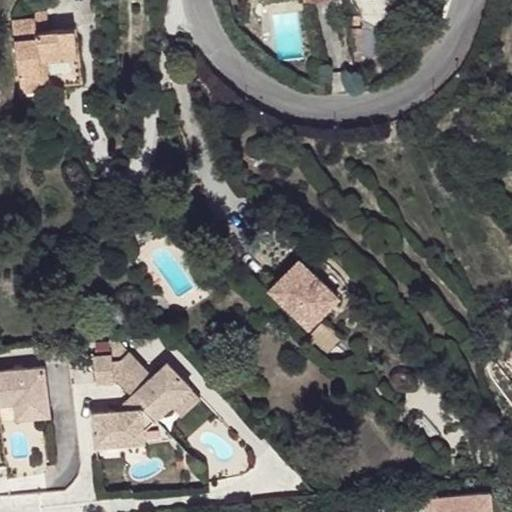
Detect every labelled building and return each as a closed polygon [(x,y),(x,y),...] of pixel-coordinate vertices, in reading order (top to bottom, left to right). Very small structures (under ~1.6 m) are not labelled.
[(12,22),(21,90),(82,82),(75,28),(48,31),(45,11),(34,12),(35,19),(12,22)] [(351,28),(353,53),(364,52),(363,28),(351,28)] [(308,326),(337,295),(298,258),(269,289),(308,326)] [(500,313),(499,301),(484,302),(485,315),(500,313)] [(328,351),(342,336),(324,320),(311,335),(328,351)] [(328,351),(311,335),(306,340),(323,356),(328,351)] [(111,354),(112,367),(128,351),(118,340),(110,341),(111,354)] [(111,354),(110,341),(95,342),(96,355),(111,354)] [(132,395),(155,419),(170,405),(190,386),(167,362),(152,376),(147,382),(138,373),(144,367),(128,351),(112,367),(113,375),(118,380),(132,395)] [(93,356),(96,383),(118,380),(113,375),(112,367),(111,354),(96,355),(93,356)] [(0,403),(13,402),(48,399),(45,366),(0,370),(0,403)] [(152,376),(144,367),(138,373),(147,382),(152,376)] [(201,397),(190,386),(170,405),(181,417),(201,397)] [(92,412),(95,444),(143,440),(143,430),(155,419),(132,395),(118,409),(92,412)] [(50,414),(48,399),(13,402),(15,418),(50,414)] [(47,464),(48,473),(53,472),(57,469),(56,463),(47,464)] [(205,472),(203,464),(197,465),(198,473),(205,472)] [(490,511),(488,491),(482,492),(427,498),(428,511),(490,511)]
